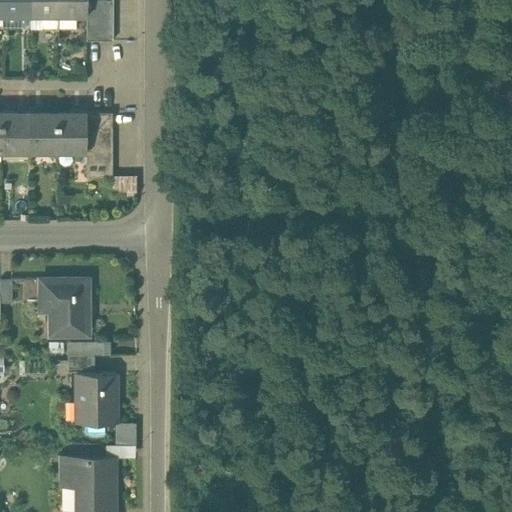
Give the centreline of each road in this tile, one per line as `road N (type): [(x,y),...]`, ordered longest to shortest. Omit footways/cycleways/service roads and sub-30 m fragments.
road 1 (residential): [(162,240),(158,511)]
road 2 (residential): [(157,0),(162,240)]
road 3 (residential): [(0,237),(162,240)]
